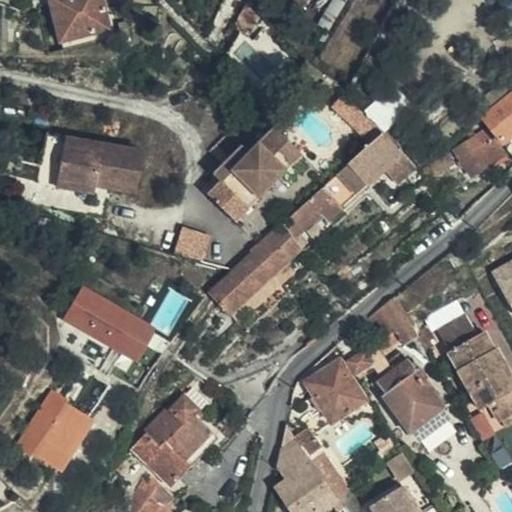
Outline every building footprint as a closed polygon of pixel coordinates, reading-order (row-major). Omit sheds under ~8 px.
[(106,28),(99,0),(48,0),(59,40),(106,28)] [(241,17),(240,19),(256,28),(263,22),(265,15),(254,6),(241,17)] [(366,115),(383,133),(413,106),(395,87),(366,115)] [(504,144),(511,136),(511,95),(484,118),(504,144)] [(222,183),(210,196),(236,223),(303,156),(276,129),(251,154),(222,183)] [(504,154),(486,132),(455,151),(471,176),(504,154)] [(57,187),(66,138),(46,134),(38,184),(57,187)] [(382,134),(283,225),(293,240),(320,216),(327,222),(402,155),(382,134)] [(136,193),(143,151),(66,138),(57,187),(94,194),(96,186),(136,193)] [(251,154),(244,148),(215,176),(222,183),(251,154)] [(422,169),(439,194),(440,196),(447,192),(435,176),(453,163),(445,153),(422,169)] [(283,225),(251,253),(253,257),(213,293),(231,313),(271,276),(287,263),(301,250),(293,240),(283,225)] [(185,227),(178,251),(205,259),(212,234),(185,227)] [(511,260),(491,272),(510,305),(511,303),(511,260)] [(287,263),(271,276),(278,284),(294,270),(287,263)] [(271,276),(231,313),(238,320),(278,284),(271,276)] [(140,324),(82,287),(64,316),(122,353),(135,361),(153,332),(140,324)] [(418,337),(394,298),(392,299),(370,318),(383,340),(395,332),(400,340),(404,346),(418,337)] [(490,406),(497,418),(511,409),(511,390),(510,386),(511,384),(511,378),(507,370),(496,350),(494,351),(483,334),(477,337),(463,314),(436,330),(444,344),(453,339),(465,357),(454,365),(481,411),(490,406)] [(395,332),(383,340),(376,344),(381,353),(400,340),(395,332)] [(447,353),(454,365),(465,357),(453,339),(444,344),(449,352),(447,353)] [(381,353),(376,344),(364,352),(372,365),(378,376),(390,367),(381,353)] [(363,351),(345,362),(348,366),(355,376),(372,365),(364,352),(363,351)] [(374,379),(411,432),(413,430),(442,410),(443,408),(406,356),(390,367),(378,376),(374,379)] [(323,410),(331,424),(365,402),(344,369),(348,366),(345,362),(343,358),(338,361),(305,383),(313,396),(323,410)] [(242,380),(230,397),(254,414),(265,397),(242,380)] [(63,472),(98,416),(52,388),(17,443),(63,472)] [(218,440),(198,421),(193,416),(198,410),(184,396),(168,411),(165,408),(143,431),(146,435),(132,449),(169,487),(218,440)] [(313,396),(302,404),(311,418),(323,410),(313,396)] [(511,409),(497,418),(499,422),(511,414),(511,409)] [(193,416),(198,421),(203,415),(198,410),(193,416)] [(442,410),(413,430),(420,440),(448,420),(442,410)] [(511,414),(499,422),(503,429),(511,424),(511,414)] [(294,438),(286,426),(277,471),(286,483),(275,490),(290,511),(322,511),(330,507),(333,511),(342,511),(344,510),(338,502),(322,478),(294,438)] [(307,428),(294,438),(322,478),(335,469),(307,428)] [(383,438),(375,444),(381,452),(389,446),(383,438)] [(335,469),(322,478),(338,502),(348,495),(350,492),(335,469)] [(134,511),(147,495),(164,508),(172,500),(145,473),(125,509),(130,511),(134,511)] [(372,511),(417,511),(402,488),(371,509),(372,511)] [(168,511),(164,508),(147,495),(134,511),(168,511)] [(359,511),(348,495),(338,502),(344,510),(345,511),(359,511)]
